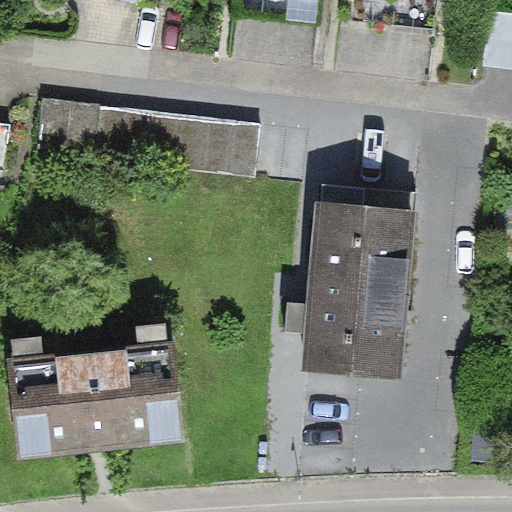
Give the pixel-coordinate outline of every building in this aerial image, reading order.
[(98,0),(152,9),(153,0),(98,0)] [(274,0),(272,15),(345,26),(348,0),(274,0)] [(365,0),(362,28),(439,39),(444,0),(365,0)] [(274,125),(51,98),(44,155),(267,182),(274,125)] [(0,196),(10,139),(0,137),(0,196)] [(400,379),(416,195),(325,187),(308,371),(400,379)] [(11,365),(20,455),(186,438),(177,348),(11,365)]
